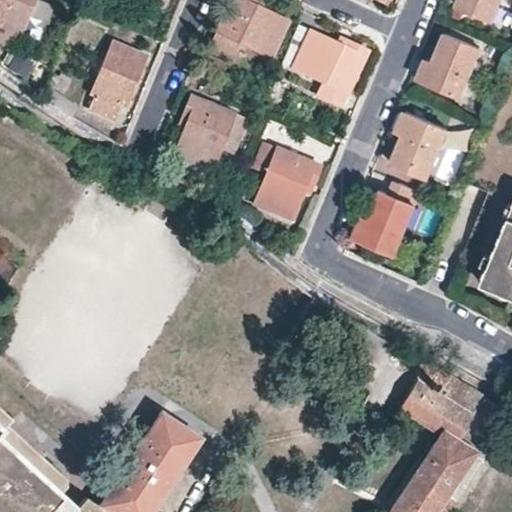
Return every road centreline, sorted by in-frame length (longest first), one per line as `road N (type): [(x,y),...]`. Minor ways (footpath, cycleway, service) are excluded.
road 1 (residential): [(402,38),(325,217),(325,256),(511,356)]
road 2 (residential): [(137,143),(200,0)]
